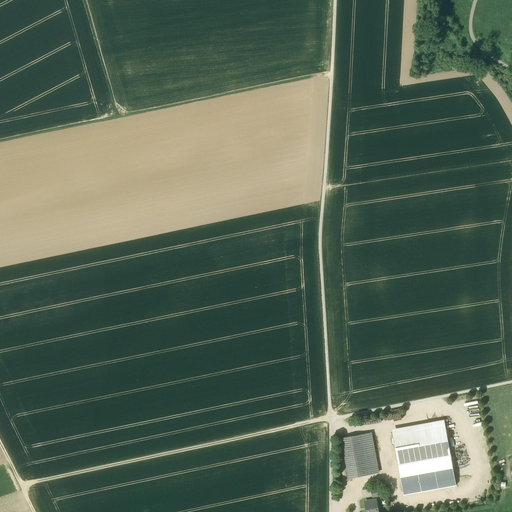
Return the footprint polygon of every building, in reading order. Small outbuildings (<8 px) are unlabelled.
[(463,402),(466,413),(479,410),(477,403),(474,403),(473,400),(463,402)] [(433,428),(393,435),(398,465),(451,455),(444,420),(432,422),(433,428)] [(371,433),(341,438),(349,478),(378,472),(371,433)] [(456,486),(451,455),(398,465),(403,490),(443,483),(444,489),(456,486)] [(378,488),(371,489),(372,496),(380,495),(378,488)] [(376,499),(366,501),(367,509),(366,510),(366,511),(376,511),(376,509),(377,509),(376,499)]
